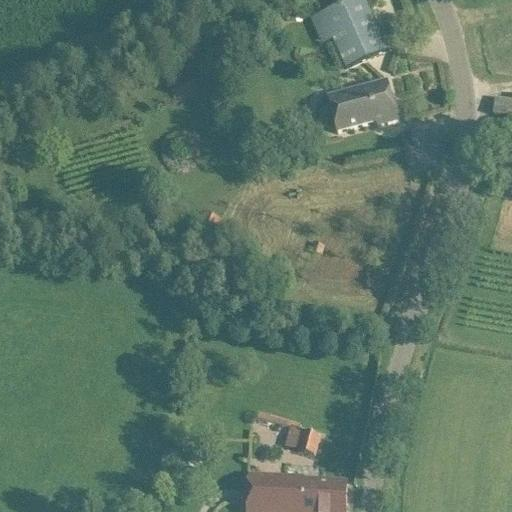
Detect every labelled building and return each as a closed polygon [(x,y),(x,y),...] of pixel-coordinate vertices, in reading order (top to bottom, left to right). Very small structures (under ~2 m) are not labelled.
[(387,51),(364,0),(360,0),(323,16),(346,69),(387,51)] [(398,122),(387,83),(329,99),(338,134),(377,124),(378,128),(398,122)] [(511,102),(495,101),(493,116),(511,118),(510,131),(495,130),(492,160),(511,161),(511,102)] [(215,241),(222,221),(203,214),(195,233),(215,241)] [(305,432),(299,452),(315,457),(321,437),(305,432)] [(345,511),(346,485),(346,483),(304,481),(305,479),(250,476),(248,511),(345,511)]
